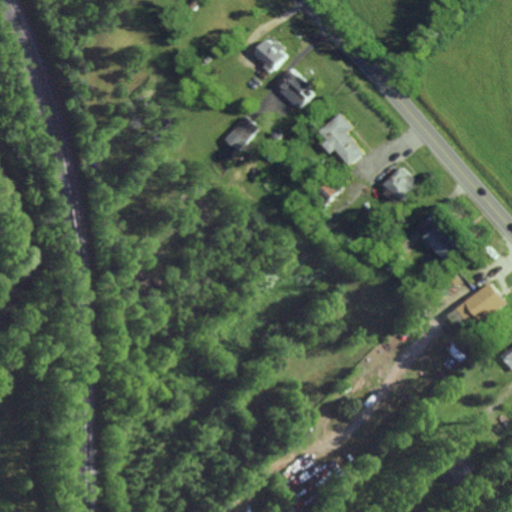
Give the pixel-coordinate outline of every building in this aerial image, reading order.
[(281,42),(284,39),(290,45),(287,48),(292,53),(279,68),(278,67),(275,70),(275,69),(270,65),(270,64),(272,62),(261,51),(275,36),(281,42)] [(305,106),(296,97),(289,90),(289,89),(292,87),(290,85),(286,82),(285,80),(284,80),(298,66),(315,83),(312,86),(319,92),(305,106)] [(369,151),(370,151),(356,164),(355,163),(342,148),(336,152),(328,143),(334,138),(326,129),(346,111),(358,125),(352,130),(361,140),(360,141),(369,151)] [(242,149),(242,148),(230,137),(251,114),(263,125),(263,126),(248,143),(242,149)] [(162,129),(157,122),(163,116),(169,122),(162,129)] [(232,156),(222,147),(230,139),(240,147),(232,156)] [(407,200),(401,194),(396,199),(385,189),(384,188),(387,184),(389,186),(391,184),(389,182),(406,165),(422,180),(420,183),(421,184),(407,200)] [(330,205),(329,204),(327,206),(323,202),(325,201),(315,192),(332,172),(338,177),(348,185),(332,203),(330,205)] [(373,238),(364,230),(372,220),(382,228),(373,238)] [(454,234),(455,233),(457,235),(458,237),(459,237),(457,239),(460,243),(463,247),(450,258),(437,244),(434,247),(431,242),(433,240),(430,236),(445,223),(454,234)] [(408,260),(407,260),(395,272),(388,265),(401,253),(408,259),(408,260)] [(485,322),(484,321),(468,302),(467,301),(491,281),(500,292),(501,294),(509,302),(485,322)] [(151,299),(145,294),(150,287),(156,291),(151,299)] [(425,315),(419,309),(423,305),(429,311),(425,315)] [(418,320),(412,314),(416,311),(421,316),(418,320)] [(511,347),(503,356),(511,365),(511,347)] [(511,440),(509,443),(503,436),(503,435),(505,433),(508,431),(511,436),(511,440)] [(503,447),(498,440),(502,437),(507,445),(503,448),(503,447)] [(503,447),(498,451),(496,449),(498,448),(494,443),(497,441),(503,447)] [(417,497),(409,489),(422,476),(430,484),(417,497)]
